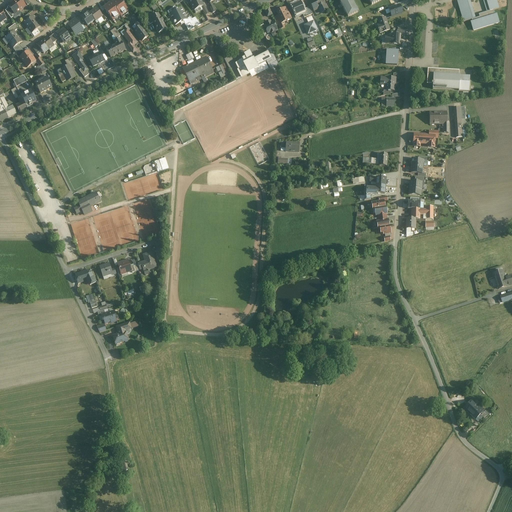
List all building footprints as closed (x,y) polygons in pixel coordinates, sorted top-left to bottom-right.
[(26,7),(20,0),(15,0),(14,2),(20,11),(26,7)] [(119,0),(116,0),(111,4),(111,3),(120,16),(121,17),(128,11),(119,0)] [(201,0),(191,5),(194,11),(203,6),(201,0)] [(322,0),(314,0),(309,3),(314,11),(319,8),(322,12),(327,10),(325,6),(325,5),(322,0)] [(340,0),(347,12),(345,13),(348,17),(358,12),(356,8),(355,9),(350,0),(370,0),(369,1),(371,4),(379,0),(340,0)] [(483,0),(487,12),(479,15),(479,17),(475,19),(469,0),(462,0),(457,1),(464,22),(471,20),(472,20),(472,22),(471,23),(473,31),(499,23),(496,15),(495,15),(493,10),(498,9),(495,0),(483,0)] [(20,11),(14,2),(8,6),(14,14),(15,15),(20,11)] [(120,16),(111,3),(104,8),(106,12),(106,14),(108,14),(113,21),(120,16)] [(298,3),(293,5),(297,15),(308,11),(305,5),(300,7),(298,3)] [(399,6),(389,9),(391,17),(402,13),(399,6)] [(14,14),(9,7),(7,8),(8,9),(5,11),(11,19),(13,17),(12,16),(14,14)] [(181,8),(177,10),(175,7),(168,12),(171,17),(173,16),(175,20),(173,21),(175,25),(183,21),(186,26),(190,24),(193,22),(192,19),(191,17),(187,19),(181,8)] [(270,8),(264,11),(267,17),(273,14),(270,8)] [(286,8),(277,12),(279,16),(278,16),(280,20),(281,20),(281,21),(282,23),(291,19),(286,8)] [(99,13),(96,9),(90,14),(94,21),(96,22),(102,17),(99,13)] [(90,14),(89,13),(83,17),(82,18),(85,22),(88,26),(94,21),(90,14)] [(29,14),(21,20),(24,23),(31,18),(29,14)] [(150,15),(147,17),(148,19),(146,20),(148,25),(154,22),(155,25),(159,33),(166,29),(162,21),(163,21),(162,18),(161,19),(159,15),(152,19),(150,15)] [(31,18),(24,23),(28,28),(36,22),(35,20),(33,17),(31,18)] [(200,24),(195,18),(192,19),(193,22),(190,24),(192,29),(200,25),(200,24)] [(385,18),(378,20),(380,27),(378,28),(380,33),(390,30),(385,18)] [(69,24),(68,25),(70,28),(76,36),(83,30),(80,26),(75,20),(69,24)] [(36,22),(28,28),(32,34),(37,30),(41,27),(39,24),(38,24),(36,22)] [(142,27),(139,22),(135,24),(138,28),(134,30),(142,41),(148,37),(141,28),(142,27)] [(270,22),(265,24),(266,26),(264,26),(264,27),(264,26),(263,27),(268,35),(277,31),(273,22),(271,23),(270,22)] [(317,30),(313,22),(304,26),(308,34),(317,30)] [(15,24),(8,29),(11,34),(14,32),(18,29),(15,24)] [(268,35),(263,27),(264,26),(264,27),(264,26),(263,25),(259,27),(267,42),(268,41),(269,41),(270,41),(271,40),(271,39),(271,38),(271,37),(270,36),(269,36),(268,35)] [(334,31),(337,37),(343,35),(340,28),(334,31)] [(71,39),(64,29),(57,34),(60,38),(63,39),(66,43),(71,39)] [(121,36),(115,29),(112,31),(118,39),(121,36)] [(137,43),(127,30),(124,32),(124,35),(129,43),(128,43),(129,45),(131,43),(133,46),(137,43)] [(11,34),(5,38),(9,43),(18,37),(16,35),(14,32),(11,34)] [(401,34),(393,34),(392,38),(385,38),(386,38),(386,43),(385,43),(392,44),(399,44),(399,39),(401,39),(401,34)] [(53,35),(48,38),(53,44),(57,41),(53,35)] [(18,37),(9,43),(13,49),(19,45),(22,42),(20,39),(19,39),(18,37)] [(48,37),(44,39),(45,40),(43,41),(49,50),(54,46),(53,44),(48,38),(48,37)] [(98,46),(94,40),(90,42),(95,48),(98,46)] [(120,40),(116,42),(117,44),(116,45),(114,46),(118,54),(125,50),(120,40)] [(43,41),(40,43),(37,45),(41,50),(44,54),(49,50),(43,41)] [(133,46),(131,43),(129,45),(128,46),(133,53),(136,50),(133,46)] [(19,45),(13,49),(16,53),(22,49),(19,45)] [(111,47),(109,45),(105,47),(111,58),(118,54),(114,46),(111,47)] [(22,49),(16,53),(15,54),(18,58),(19,57),(25,53),(22,49)] [(253,60),(244,64),(245,65),(238,69),(242,77),(249,74),(247,70),(269,59),(273,67),(278,64),(270,49),(267,51),(267,53),(253,60)] [(25,53),(19,57),(23,63),(32,56),(30,54),(31,54),(28,51),(25,53)] [(85,61),(78,52),(73,57),(82,69),(84,72),(86,71),(88,70),(83,64),(83,62),(85,61)] [(249,52),(244,55),(245,57),(242,59),(235,64),(237,70),(238,69),(245,65),(244,64),(253,60),(252,57),(249,52)] [(100,53),(89,59),(93,67),(103,61),(100,53)] [(188,61),(194,59),(191,53),(186,55),(188,61)] [(397,53),(389,53),(388,61),(386,60),(386,66),(396,66),(397,53)] [(32,56),(23,63),(27,68),(36,62),(36,61),(34,58),(34,59),(32,56)] [(45,65),(40,58),(36,61),(36,62),(40,67),(45,65)] [(206,58),(195,64),(201,76),(212,70),(206,58)] [(70,59),(65,61),(68,67),(69,66),(71,69),(76,67),(70,59)] [(201,76),(195,64),(183,70),(190,85),(202,79),(201,76)] [(40,67),(39,67),(41,71),(42,73),(48,70),(45,65),(40,67)] [(68,67),(61,70),(63,75),(59,77),(62,82),(66,80),(67,81),(75,77),(71,69),(69,66),(68,67)] [(84,72),(82,69),(79,71),(84,78),(89,75),(86,71),(84,72)] [(459,71),(428,69),(427,84),(432,84),(433,85),(433,89),(469,91),(470,77),(460,76),(459,76),(459,71)] [(393,78),(386,78),(386,79),(380,79),(380,84),(385,84),(385,90),(385,91),(389,91),(394,92),(395,80),(399,80),(400,73),(393,74),(393,78)] [(28,82),(23,76),(13,81),(17,87),(28,82)] [(47,78),(36,84),(41,94),(52,88),(47,78)] [(31,91),(21,96),(24,102),(27,109),(28,109),(26,105),(29,104),(29,105),(36,102),(31,91)] [(13,107),(9,109),(4,99),(0,100),(9,118),(16,114),(13,107)] [(394,99),(386,99),(386,103),(386,105),(386,107),(394,107),(394,99)] [(0,121),(1,122),(9,118),(0,100),(0,121)] [(20,104),(17,105),(20,112),(27,109),(24,102),(20,104)] [(464,107),(454,108),(456,138),(466,138),(464,107)] [(449,123),(447,123),(447,113),(429,113),(430,125),(442,124),(442,126),(444,126),(444,133),(449,133),(449,123)] [(429,136),(414,135),(414,140),(413,140),(412,144),(414,144),(414,147),(419,147),(420,144),(428,145),(428,147),(434,147),(435,139),(435,136),(429,136)] [(299,144),(281,143),(281,148),(286,149),(285,152),(299,153),(299,144)] [(387,155),(380,154),(379,161),(377,161),(377,160),(363,158),(363,164),(379,165),(379,166),(387,167),(387,155)] [(159,160),(154,162),(158,173),(163,171),(159,160)] [(386,179),(376,178),(376,180),(376,184),(376,186),(385,187),(386,179)] [(415,182),(410,182),(409,195),(421,196),(422,185),(422,183),(415,182)] [(375,194),(376,194),(385,194),(385,187),(376,186),(376,189),(367,189),(366,195),(371,195),(371,193),(375,194)] [(96,193),(87,198),(91,206),(97,203),(97,204),(101,202),(96,193)] [(89,208),(90,207),(85,198),(78,202),(80,206),(74,209),(77,214),(82,211),(85,216),(91,213),(89,208)] [(379,202),(371,203),(372,210),(373,210),(375,210),(385,208),(384,202),(384,201),(379,202)] [(385,208),(375,210),(375,214),(376,216),(378,216),(386,214),(387,214),(386,207),(385,208)] [(419,210),(412,209),(411,219),(415,219),(420,219),(420,215),(424,215),(424,219),(433,219),(433,207),(425,207),(425,210),(419,210)] [(411,219),(407,219),(407,227),(410,228),(411,229),(415,229),(415,219),(411,219)] [(379,222),(377,222),(377,223),(378,229),(380,229),(380,228),(389,227),(388,220),(387,220),(379,222)] [(389,227),(380,228),(380,229),(381,234),(383,233),(383,235),(385,235),(386,238),(390,237),(391,237),(390,234),(391,234),(390,226),(389,227)] [(151,253),(143,255),(145,262),(138,264),(140,270),(143,269),(145,275),(149,274),(148,270),(157,267),(155,262),(154,262),(151,253)] [(127,261),(117,265),(120,275),(131,272),(127,261)] [(109,264),(99,267),(103,277),(111,274),(112,274),(111,270),(109,264)] [(90,271),(79,275),(81,280),(81,279),(86,278),(88,281),(87,282),(89,285),(90,285),(96,282),(90,271)] [(506,278),(503,271),(494,274),(499,290),(511,285),(511,277),(511,276),(506,278)] [(511,293),(498,298),(500,304),(511,300),(511,293)] [(105,314),(101,316),(101,317),(103,321),(104,321),(105,324),(116,321),(115,317),(114,312),(105,314)] [(104,324),(97,326),(100,333),(106,330),(104,324)] [(129,324),(116,328),(118,333),(125,331),(131,329),(129,324)] [(125,331),(118,333),(118,335),(116,335),(116,337),(113,338),(115,343),(118,343),(119,344),(125,342),(127,342),(128,341),(129,340),(128,336),(126,336),(125,331)] [(471,401),(464,409),(475,420),(482,412),(478,408),(471,401)] [(485,411),(481,415),(485,419),(490,415),(485,411)]
